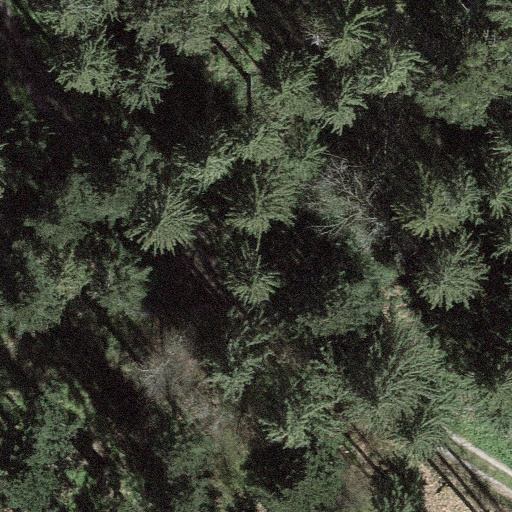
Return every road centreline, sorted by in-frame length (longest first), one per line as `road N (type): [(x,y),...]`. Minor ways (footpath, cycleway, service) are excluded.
road 1 (track): [(132,194),(296,341),(511,484)]
road 2 (track): [(0,36),(10,61),(132,194)]
